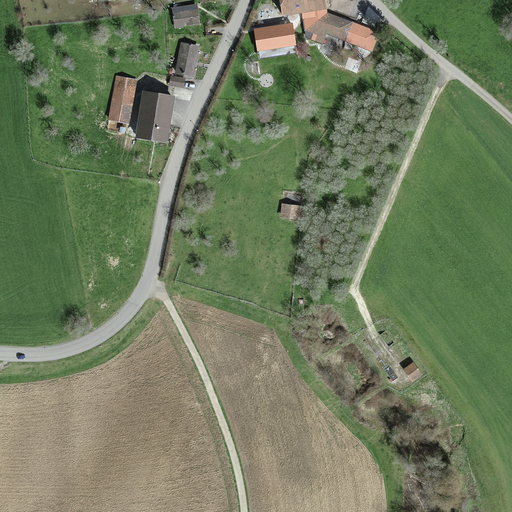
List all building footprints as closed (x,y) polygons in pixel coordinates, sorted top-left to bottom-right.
[(280,0),(282,14),(303,11),(327,7),(325,0),(280,0)] [(183,6),(172,8),(175,27),(200,23),(197,4),(183,6)] [(327,7),(303,11),(305,29),(308,34),(323,40),(325,31),(346,37),(350,19),(326,10),(327,7)] [(290,24),(256,30),(259,50),(294,45),(290,24)] [(199,46),(181,43),(175,74),(193,77),(195,64),(199,46)] [(116,76),(109,120),(129,124),(137,80),(116,76)] [(184,79),(172,77),(170,86),(183,88),(184,79)] [(175,96),(144,91),(137,138),(168,142),(175,96)] [(301,206),(282,204),(281,217),(299,219),(301,206)] [(414,362),(403,370),(408,377),(412,382),(423,374),(414,362)]
